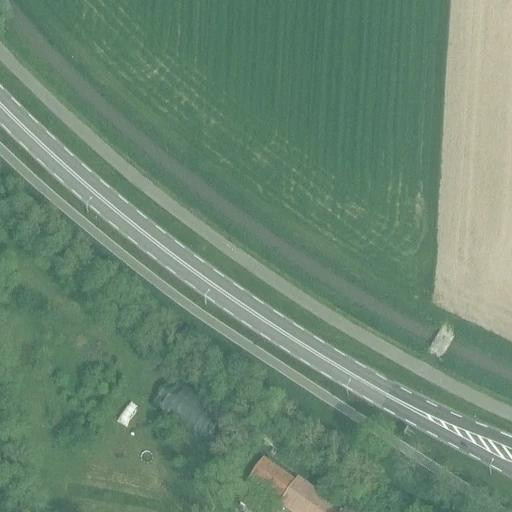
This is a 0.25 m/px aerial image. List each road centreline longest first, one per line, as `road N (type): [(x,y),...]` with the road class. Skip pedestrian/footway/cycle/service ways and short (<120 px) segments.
road 1 (unclassified): [(511,414),(279,286),(97,147),(0,52)]
road 2 (primary): [(511,459),(361,383),(208,282),(88,187),(0,101)]
